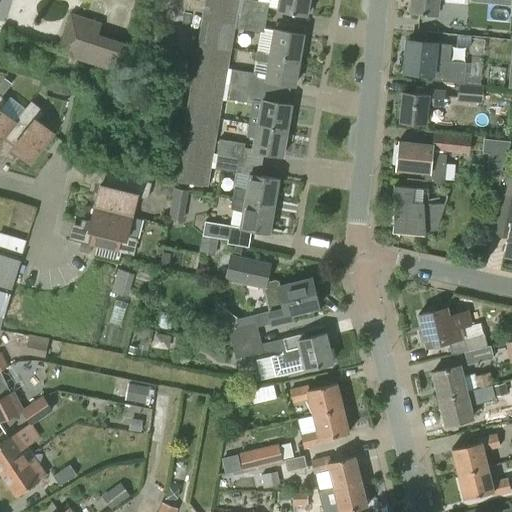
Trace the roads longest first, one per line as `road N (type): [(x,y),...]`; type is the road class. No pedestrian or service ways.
road 1 (unclassified): [(420,511),(356,252)]
road 2 (unclassified): [(356,252),(378,0)]
road 3 (residential): [(511,286),(356,252)]
